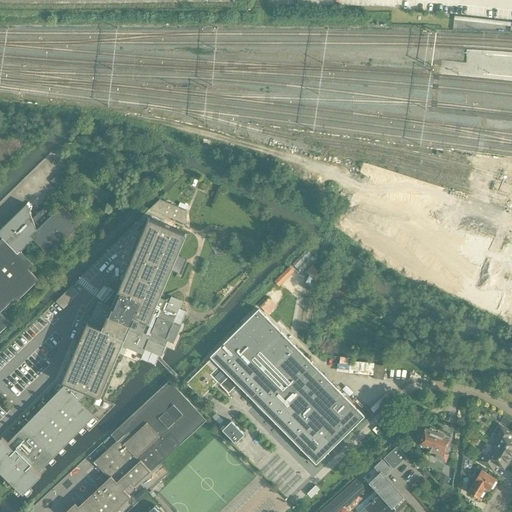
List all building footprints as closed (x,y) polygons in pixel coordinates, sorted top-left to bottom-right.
[(410,172),(409,187),(409,188),(410,186),(419,187),(419,189),(420,189),(422,174),(410,172)] [(422,174),(420,189),(421,189),(421,187),(430,188),(430,190),(431,190),(432,175),(422,174)] [(432,175),(431,190),(432,190),(432,189),(441,190),(440,191),(441,192),(443,176),(432,175)] [(443,176),(441,192),(442,192),(443,190),(451,191),(451,193),(452,193),(454,178),(443,176)] [(454,178),(452,193),(453,193),(453,191),(462,192),(462,194),(463,194),(465,179),(454,178)] [(465,179),(463,194),(464,194),(464,193),(473,194),(473,195),(474,196),(476,180),(465,179)] [(476,180),(474,196),(475,196),(475,194),(484,195),(483,197),(484,197),(486,182),(476,180)] [(486,182),(484,197),(485,197),(486,195),(494,196),(494,198),(495,198),(497,183),(486,182)] [(497,183),(495,198),(496,198),(496,197),(505,198),(505,199),(506,200),(508,184),(497,183)] [(150,209),(186,225),(186,211),(160,199),(150,209)] [(405,214),(403,231),(412,232),(413,227),(423,228),(423,234),(425,234),(428,217),(429,204),(416,203),(414,215),(405,214)] [(428,217),(425,234),(434,235),(434,229),(445,231),(445,236),(447,237),(449,219),(451,207),(438,205),(436,218),(428,217)] [(449,219),(447,237),(456,238),(456,232),(467,233),(466,239),(469,239),(471,222),(473,210),(459,208),(458,220),(449,219)] [(471,222),(469,239),(477,240),(478,235),(489,236),(488,242),(491,242),(493,225),(495,212),(481,211),(480,223),(471,222)] [(493,225),(491,242),(499,243),(500,237),(511,239),(511,244),(511,214),(503,214),(502,226),(493,225)] [(173,344),(181,326),(180,325),(180,327),(173,324),(176,317),(176,316),(182,301),(171,297),(165,300),(158,297),(160,292),(164,284),(170,270),(176,255),(182,241),(185,233),(150,218),(144,233),(135,253),(122,285),(122,286),(111,281),(105,289),(86,314),(91,318),(92,318),(90,322),(85,329),(63,383),(64,384),(86,393),(98,397),(100,398),(115,361),(114,360),(120,346),(143,355),(146,348),(160,354),(166,339),(173,342),(173,344)] [(356,236),(356,238),(383,241),(384,228),(360,225),(359,236),(356,236)] [(356,238),(356,240),(358,240),(357,252),(381,255),(383,241),(356,238)] [(352,272),(351,274),(378,277),(380,264),(356,261),(354,272),(352,272)] [(293,272),(289,267),(275,281),(279,286),(293,272)] [(351,274),(351,276),(354,277),(353,288),(377,291),(378,277),(351,274)] [(395,291),(392,315),(405,317),(408,293),(395,291)] [(408,293),(405,317),(418,319),(421,295),(408,293)] [(421,295),(418,319),(431,320),(434,296),(421,295)] [(434,296),(431,320),(444,322),(447,298),(434,296)] [(447,298),(444,322),(458,323),(461,299),(447,298)] [(461,299),(458,323),(471,325),(474,301),(461,299)] [(474,301),(471,325),(484,327),(487,303),(474,301)] [(487,303),(484,327),(497,328),(500,304),(487,303)] [(259,309),(210,357),(211,358),(187,383),(185,381),(185,382),(202,400),(203,399),(201,398),(218,381),(211,374),(219,366),(229,376),(220,385),(232,398),(233,397),(229,393),(237,384),(316,464),(365,416),(259,309)] [(75,503),(65,511),(114,511),(131,497),(124,490),(131,484),(134,487),(151,471),(206,420),(169,380),(112,434),(118,441),(121,439),(122,440),(113,449),(115,451),(112,453),(108,449),(94,462),(105,473),(101,477),(106,482),(93,494),(86,500),(79,507),(75,503)] [(63,386),(45,405),(8,442),(2,436),(0,438),(0,470),(20,490),(22,491),(40,473),(95,416),(100,410),(95,404),(98,397),(86,393),(64,384),(63,386)] [(245,434),(231,421),(222,430),(235,443),(245,434)] [(511,432),(499,424),(494,432),(501,436),(494,446),(511,457),(511,455),(511,440),(511,441),(511,440),(511,432)] [(425,446),(431,448),(438,431),(430,428),(429,430),(425,429),(422,436),(417,434),(413,441),(422,444),(420,447),(424,449),(425,446)] [(431,448),(430,451),(437,453),(435,458),(445,462),(448,455),(444,454),(450,441),(444,438),(445,436),(437,433),(438,431),(431,448)] [(511,457),(494,446),(488,457),(481,453),(477,461),(490,469),(494,463),(504,469),(511,457)] [(397,448),(385,459),(394,468),(405,458),(397,448)] [(464,456),(461,474),(470,476),(471,466),(472,461),(464,456)] [(391,471),(382,461),(375,467),(381,473),(370,483),(373,486),(379,493),(375,496),(377,498),(374,500),(372,502),(361,511),(391,511),(395,510),(391,506),(396,502),(396,503),(403,497),(384,476),(391,471)] [(468,491),(479,498),(485,488),(489,490),(496,479),(481,470),(468,491)]
